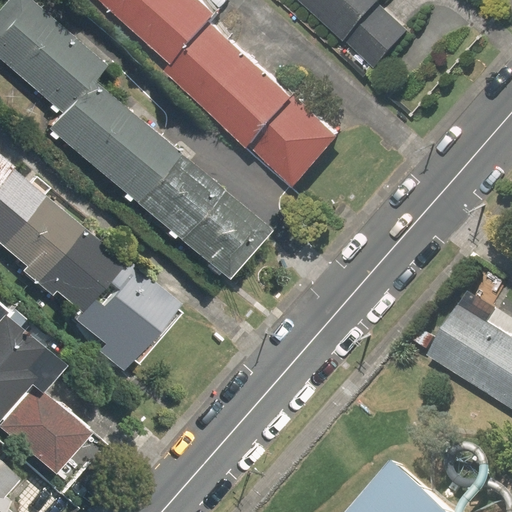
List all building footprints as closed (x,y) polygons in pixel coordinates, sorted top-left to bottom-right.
[(0,64),(56,113),(42,130),(219,282),(263,231),(88,81),(102,65),(26,0),(2,0),(0,3),(0,64)] [(103,0),(176,62),(167,71),(303,187),(347,136),(216,25),(226,13),(211,0),(103,0)] [(303,0),(382,67),(413,32),(382,5),(385,0),(303,0)] [(177,312),(0,163),(0,248),(23,268),(19,273),(48,297),(52,292),(76,312),(68,321),(96,344),(89,352),(114,374),(125,360),(132,366),(177,312)] [(511,336),(462,306),(429,360),(511,411),(511,336)] [(0,316),(0,411),(22,386),(33,395),(60,365),(16,327),(21,322),(6,309),(0,316)] [(32,407),(20,398),(0,421),(0,433),(48,474),(84,431),(42,396),(32,407)] [(15,478),(0,465),(0,511),(8,511),(0,505),(0,504),(4,499),(0,496),(15,478)] [(455,511),(399,465),(358,511),(455,511)]
